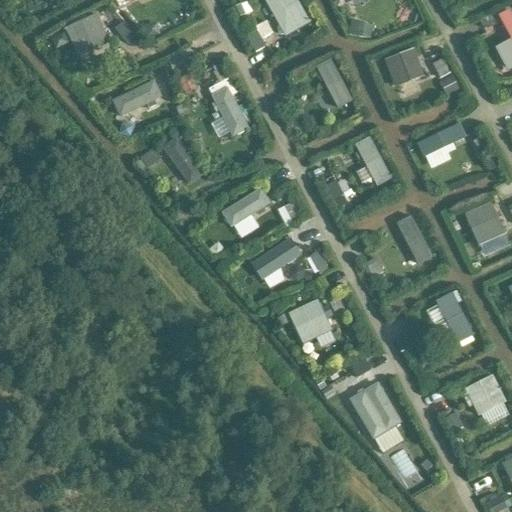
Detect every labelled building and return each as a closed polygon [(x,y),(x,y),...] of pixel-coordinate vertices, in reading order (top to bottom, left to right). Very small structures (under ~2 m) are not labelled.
[(299,0),(275,0),(292,34),(311,24),(299,0)] [(373,0),(336,0),(343,14),(373,0)] [(511,12),(492,22),(511,62),(511,12)] [(110,23),(73,28),(76,53),(113,49),(110,23)] [(355,23),(354,35),(373,37),(374,24),(355,23)] [(423,79),(403,45),(376,60),(396,94),(423,79)] [(331,62),(312,72),(333,113),(352,103),(331,62)] [(158,86),(113,99),(119,120),(165,107),(158,86)] [(230,91),(212,100),(232,137),(250,128),(230,91)] [(466,156),(453,127),(413,145),(426,174),(466,156)] [(392,178),(399,175),(379,133),(372,136),(392,178)] [(371,140),(352,150),(373,191),(392,181),(371,140)] [(338,182),(329,185),(336,205),(345,202),(338,182)] [(262,195),(224,213),(232,231),(271,214),(262,195)] [(295,202),(281,209),(287,224),(302,217),(295,202)] [(433,257),(442,253),(423,210),(414,214),(433,257)] [(503,238),(491,212),(464,224),(476,250),(503,238)] [(414,220),(395,230),(416,271),(435,261),(414,220)] [(293,248),(249,268),(258,286),(302,266),(293,248)] [(511,275),(486,283),(494,311),(511,305),(511,275)] [(453,298),(434,307),(455,349),(474,339),(453,298)] [(321,303),(289,320),(304,349),(336,332),(321,303)] [(398,416),(372,382),(353,398),(379,431),(398,416)] [(502,410),(491,384),(463,396),(475,422),(502,410)]
